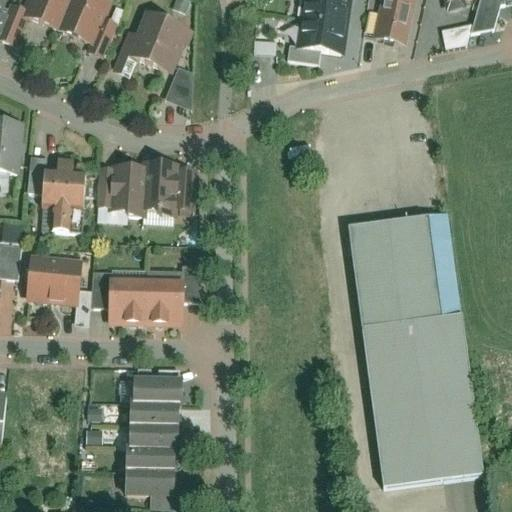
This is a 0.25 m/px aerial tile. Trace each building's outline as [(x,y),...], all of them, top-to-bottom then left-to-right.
[(93,54),(112,8),(92,0),(27,0),(18,23),(93,54)] [(349,0),(305,0),(298,53),(341,59),(349,0)] [(381,0),(380,5),(384,6),(373,46),(405,54),(417,8),(414,7),(415,0),(381,0)] [(476,5),(474,0),(443,0),(446,11),(476,5)] [(165,83),(185,36),(145,19),(125,67),(165,83)] [(167,107),(188,111),(196,77),(174,73),(167,107)] [(14,131),(0,129),(0,183),(6,185),(14,131)] [(170,171),(114,170),(113,220),(169,221),(170,171)] [(82,216),(83,183),(42,182),(41,215),(82,216)] [(430,224),(349,235),(383,493),(478,480),(457,321),(443,323),(430,224)] [(341,270),(349,270),(348,238),(339,239),(341,270)] [(26,304),(74,312),(81,271),(33,263),(26,304)] [(180,332),(182,291),(109,289),(108,330),(180,332)] [(176,382),(127,382),(125,498),(174,499),(176,382)]
